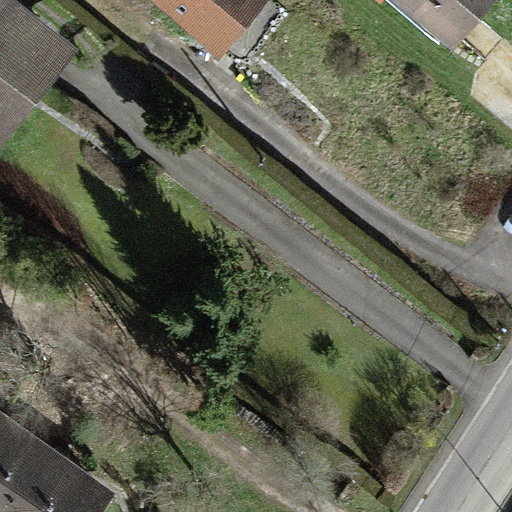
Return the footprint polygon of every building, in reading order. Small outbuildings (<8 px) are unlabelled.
[(0,0),(0,108),(29,72),(42,83),(52,71),(66,53),(0,0)] [(288,16),(269,0),(162,0),(243,69),(266,42),(288,16)] [(382,0),(381,2),(448,49),(467,23),(483,0),(382,0)] [(0,136),(42,83),(29,72),(0,108),(0,136)] [(88,511),(105,489),(0,414),(0,511),(88,511)]
